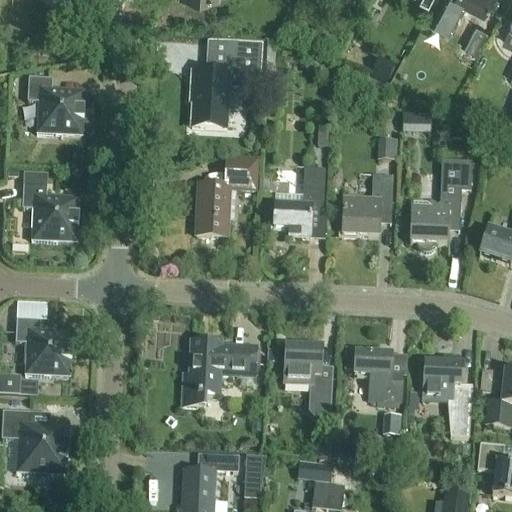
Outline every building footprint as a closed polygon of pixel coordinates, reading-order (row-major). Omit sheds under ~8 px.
[(439,0),(427,24),(447,35),(464,3),(482,12),(488,0),(439,0)] [(511,20),(510,25),(502,39),(511,44),(511,77),(510,81),(511,82),(511,20)] [(486,33),(475,27),(458,59),(471,66),(477,55),(475,54),(486,33)] [(193,98),(191,131),(225,133),(228,90),(259,92),(261,48),(235,47),(233,79),(192,77),(191,98),(193,98)] [(395,70),(379,62),(370,79),(387,87),(395,70)] [(27,106),(38,106),(36,138),(79,140),(82,97),(52,96),(52,83),(28,82),(27,106)] [(317,132),(316,150),(327,150),(328,132),(317,132)] [(396,164),(397,144),(378,143),(377,163),(396,164)] [(255,195),(257,166),(226,164),(225,189),(198,187),(196,240),(226,242),(229,193),(255,195)] [(436,249),(446,249),(447,235),(459,235),(460,193),(470,194),(471,166),(441,165),(439,207),(436,209),(434,206),(412,205),(410,248),(417,248),(417,250),(418,253),(420,255),(423,256),(426,256),(428,256),(431,255),(433,254),(435,251),(436,249)] [(274,210),(273,233),(288,234),(287,242),(310,243),(311,220),(322,221),(325,173),(304,172),(302,211),(274,210)] [(391,228),(393,180),(372,179),(371,203),(343,202),(341,240),(378,242),(379,228),(391,228)] [(47,190),(23,189),(21,213),(32,213),(31,245),(74,247),(76,204),(46,203),(47,190)] [(511,237),(511,241),(487,233),(479,260),(510,271),(511,265),(511,237)] [(16,323),(14,347),(26,347),(24,379),(67,380),(69,338),(39,337),(40,324),(16,323)] [(255,382),(257,351),(222,349),(222,346),(190,345),(188,378),(182,378),(180,412),(205,412),(206,399),(219,400),(220,380),(255,382)] [(321,352),(285,350),(283,388),(309,389),(308,415),(312,420),(316,420),(316,419),(330,419),(331,399),(332,374),(320,373),(321,352)] [(367,358),(368,353),(345,352),(344,374),(354,375),(353,380),(370,381),(369,404),(400,405),(402,381),(390,380),(391,359),(367,358)] [(458,368),(458,361),(444,360),(443,367),(424,366),(422,403),(447,404),(450,442),(469,443),(471,391),(460,390),(461,368),(458,368)] [(511,409),(511,377),(481,374),(479,397),(501,399),(500,406),(488,404),(485,429),(509,432),(511,410),(511,409)] [(2,415),(0,443),(17,444),(16,476),(63,478),(65,432),(29,431),(30,417),(2,415)] [(400,439),(400,418),(382,418),(382,439),(400,439)] [(511,501),(511,468),(502,467),(504,451),(480,449),(477,475),(494,477),(491,499),(511,501)] [(237,476),(238,461),(197,459),(197,474),(184,474),(182,511),(176,511),(175,511),(212,511),(214,475),(237,476)] [(265,460),(245,460),(243,503),(259,503),(265,460)] [(330,484),(332,467),(300,463),(298,480),(330,484)] [(314,511),(326,511),(329,489),(314,487),(311,511),(314,511)] [(329,489),(326,511),(341,511),(344,491),(329,489)] [(445,492),(441,511),(467,511),(469,495),(445,492)]
